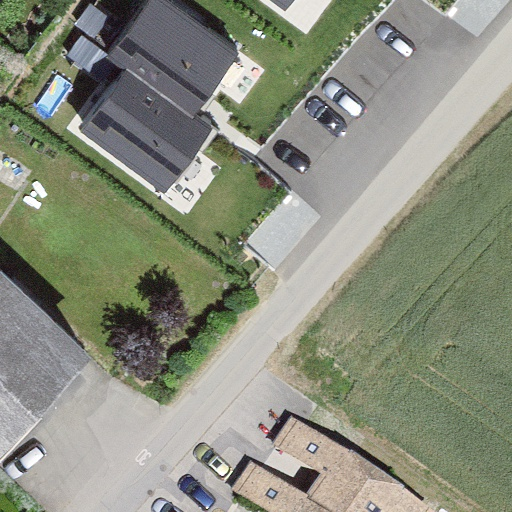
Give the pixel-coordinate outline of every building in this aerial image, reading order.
[(241,55),(164,0),(152,0),(109,60),(124,71),(193,120),(241,55)] [(270,0),(285,11),(292,0),(270,0)] [(80,133),(166,195),(210,133),(193,120),(124,71),(80,133)] [(19,252),(0,272),(0,458),(1,459),(113,340),(19,252)] [(240,511),(420,511),(339,461),(355,435),(305,418),(262,471),(317,496),(306,511),(248,477),(230,506),(240,511)]
